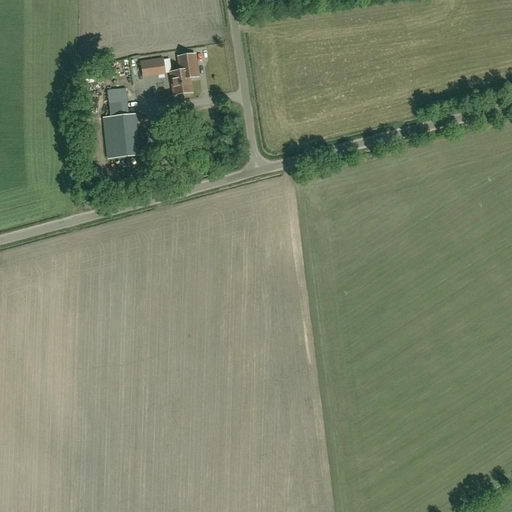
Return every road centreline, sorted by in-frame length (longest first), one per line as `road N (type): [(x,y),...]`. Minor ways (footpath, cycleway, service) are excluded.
road 1 (unclassified): [(0,241),(255,172)]
road 2 (unclassified): [(255,172),(511,107)]
road 3 (unclassified): [(255,172),(228,0)]
